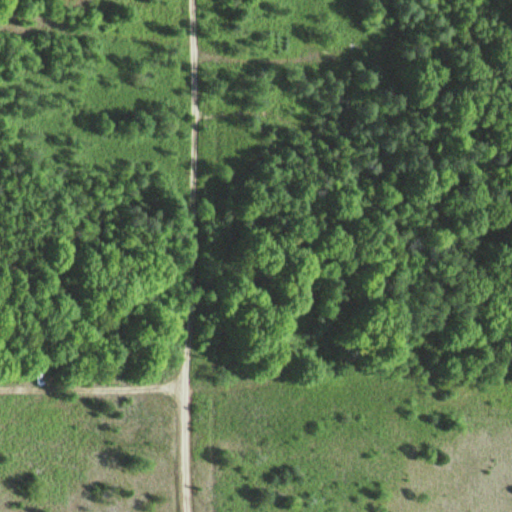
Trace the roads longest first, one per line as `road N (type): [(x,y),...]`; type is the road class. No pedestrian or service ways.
road 1 (track): [(196,0),(198,215),(195,321),(180,391),(183,511)]
road 2 (track): [(60,392),(180,391)]
